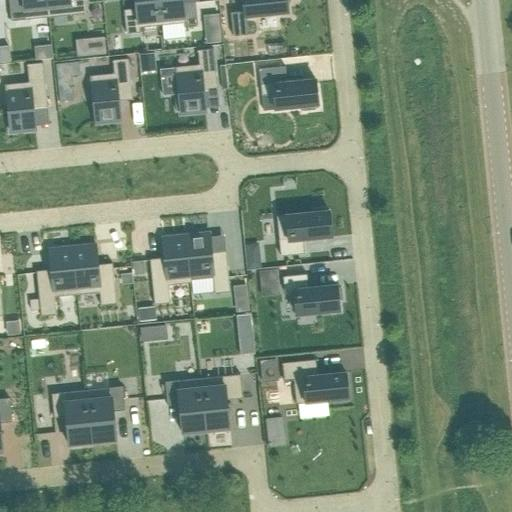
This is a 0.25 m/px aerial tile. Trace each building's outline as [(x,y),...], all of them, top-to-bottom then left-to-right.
[(8,0),(11,22),(49,18),(46,0),(8,0)] [(46,0),(49,18),(86,14),(84,0),(46,0)] [(134,0),(136,9),(124,10),(126,34),(140,33),(140,28),(162,26),(159,0),(134,0)] [(183,0),(159,0),(162,26),(163,41),(185,39),(184,28),(198,27),(195,3),(183,4),(183,0)] [(242,0),(244,12),(230,13),(233,37),(248,35),(246,18),(288,13),(286,0),(242,0)] [(105,38),(91,39),(92,56),(106,55),(105,38)] [(9,46),(0,47),(0,63),(10,62),(9,46)] [(179,99),(175,99),(176,111),(180,111),(181,115),(205,113),(203,92),(218,91),(213,49),(198,51),(199,65),(176,68),(179,99)] [(154,54),(141,55),(142,73),(156,72),(154,54)] [(114,74),(91,76),(96,124),(120,121),(118,101),(133,100),(128,59),(112,61),(114,74)] [(55,64),(59,102),(74,101),(71,77),(81,76),(79,62),(55,64)] [(29,83),(6,85),(11,133),(35,130),(33,110),(48,108),(43,63),(27,65),(29,83)] [(231,84),(243,83),(242,73),(253,72),(252,65),(229,67),(231,84)] [(285,67),(259,69),(261,96),(273,95),(275,110),(302,107),(303,111),(315,110),(315,106),(318,106),(315,79),(287,82),(285,67)] [(313,213),(276,217),(281,257),(304,254),(303,240),(332,237),(329,211),(326,212),(325,207),(313,209),(313,213)] [(209,233),(186,235),(191,283),(192,283),(191,278),(212,276),(214,294),(230,292),(226,252),(212,253),(209,233)] [(164,258),(150,260),(154,305),(170,304),(168,286),(191,283),(186,235),(162,238),(164,258)] [(96,245),(72,247),(77,295),(99,293),(101,306),(117,304),(113,264),(98,265),(96,245)] [(51,270),(36,271),(41,317),(57,315),(55,297),(77,295),(72,247),(49,250),(51,270)] [(307,274),(283,277),(284,292),(294,291),(296,316),(339,311),(338,301),(342,300),(341,288),(337,288),(337,285),(308,288),(307,274)] [(247,286),(234,287),(236,301),(248,299),(247,286)] [(277,360),(261,362),(263,383),(279,382),(277,360)] [(315,360),(282,363),(284,381),(293,380),(296,404),(333,401),(333,405),(345,403),(345,399),(348,399),(346,373),(317,376),(315,360)] [(240,375),(201,379),(206,431),(230,429),(227,400),(243,399),(240,375)] [(201,379),(165,382),(167,406),(179,405),(182,434),(206,431),(201,379)] [(123,387),(87,390),(92,443),(116,440),(113,412),(125,411),(123,387)] [(87,390),(51,394),(54,418),(66,417),(69,445),(92,443),(87,390)] [(0,452),(3,452),(0,424),(0,423),(12,422),(9,398),(0,399),(0,452)]
